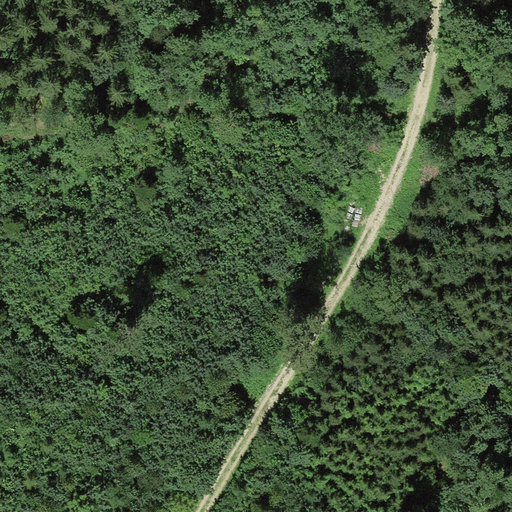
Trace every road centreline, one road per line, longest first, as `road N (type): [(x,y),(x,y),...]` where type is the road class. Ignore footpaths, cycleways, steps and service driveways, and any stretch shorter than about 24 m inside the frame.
road 1 (track): [(204,511),(379,217),(421,111),(431,0)]
road 2 (track): [(0,133),(42,133),(124,102),(495,115),(511,105)]
